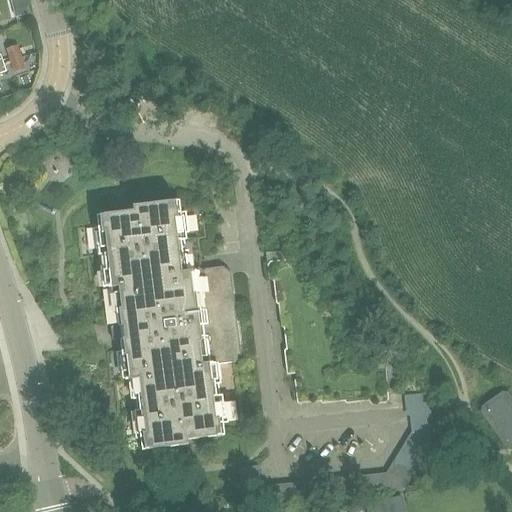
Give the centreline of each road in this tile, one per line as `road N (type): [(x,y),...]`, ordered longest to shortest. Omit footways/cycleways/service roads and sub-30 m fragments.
road 1 (track): [(243,164),(307,180),(342,205),(372,278),(451,357),(475,431),(511,472)]
road 2 (tertiary): [(50,492),(28,368),(0,277)]
road 3 (track): [(46,102),(123,126),(206,137),(243,164)]
road 4 (unclassified): [(0,132),(46,102),(55,79),(59,56),(46,0)]
